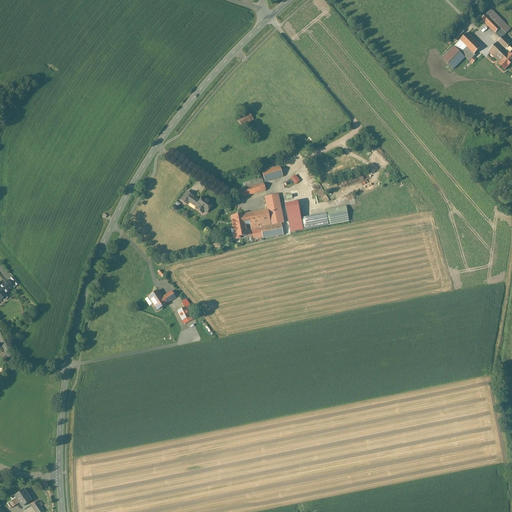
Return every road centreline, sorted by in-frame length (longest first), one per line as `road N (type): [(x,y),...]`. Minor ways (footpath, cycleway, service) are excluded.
road 1 (tertiary): [(59,476),(68,356),(111,224),(169,127),(268,18)]
road 2 (track): [(511,509),(493,380),(507,279)]
